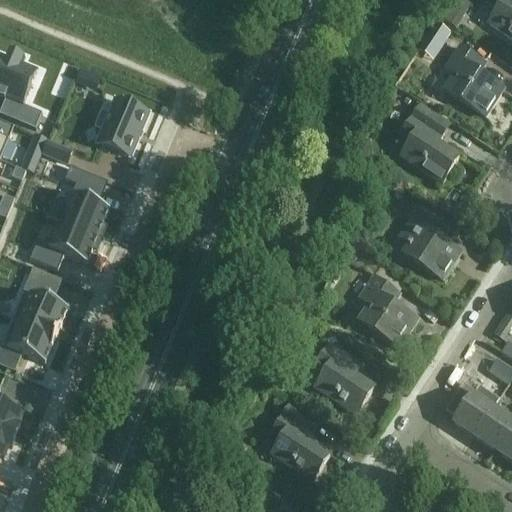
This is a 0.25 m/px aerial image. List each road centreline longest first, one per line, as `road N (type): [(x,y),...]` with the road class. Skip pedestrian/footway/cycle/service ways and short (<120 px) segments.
road 1 (residential): [(180,146),(29,511)]
road 2 (secondary): [(98,511),(240,171)]
road 3 (residential): [(401,436),(511,264)]
road 4 (secondary): [(240,171),(309,0)]
road 5 (residential): [(511,509),(401,436)]
